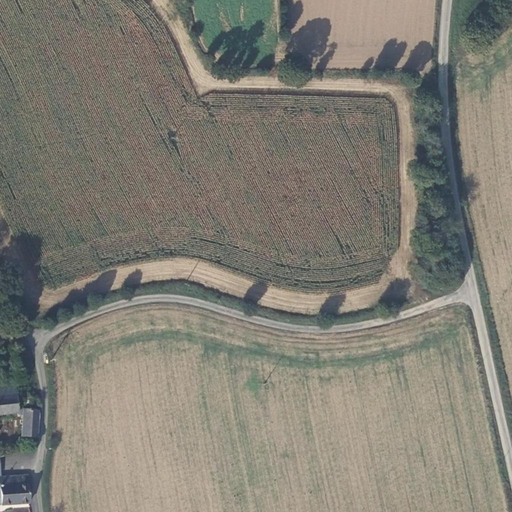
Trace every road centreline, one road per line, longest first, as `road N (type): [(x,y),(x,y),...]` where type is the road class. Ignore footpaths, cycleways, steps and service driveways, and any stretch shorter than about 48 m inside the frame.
road 1 (residential): [(473,291),(346,328),(296,328),(159,297),(73,320),(38,342),(46,399),(39,511)]
road 2 (unclassified): [(447,0),(448,168),(473,291)]
road 3 (unclassified): [(473,291),(511,469)]
